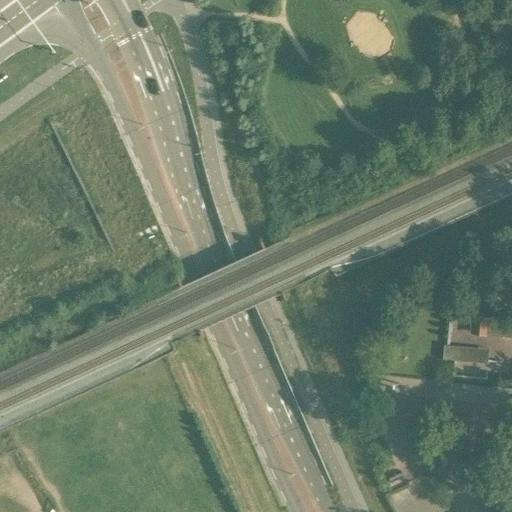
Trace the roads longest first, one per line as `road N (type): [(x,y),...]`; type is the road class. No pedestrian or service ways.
road 1 (secondary): [(66,0),(297,511)]
road 2 (secondary): [(329,511),(202,232),(159,86),(121,0)]
